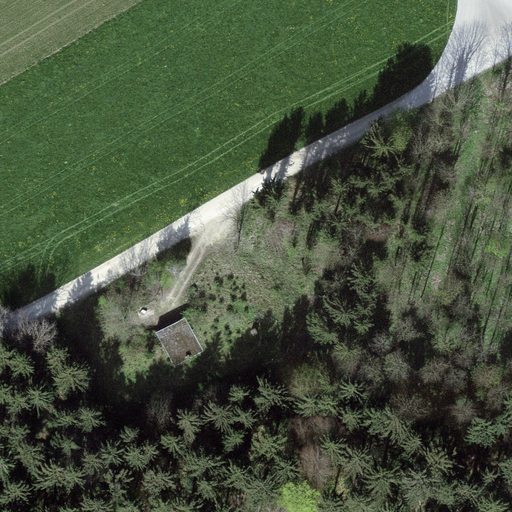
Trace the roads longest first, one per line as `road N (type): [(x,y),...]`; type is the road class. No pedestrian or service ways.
road 1 (unclassified): [(406,101),(69,294),(0,324)]
road 2 (track): [(166,314),(231,201)]
